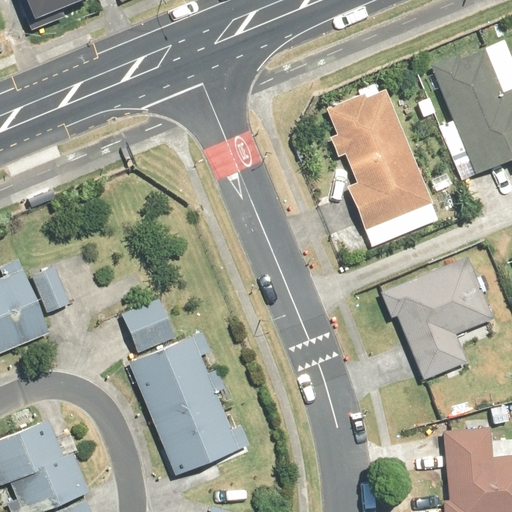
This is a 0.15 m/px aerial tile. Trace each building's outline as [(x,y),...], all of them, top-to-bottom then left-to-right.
[(478,42),(425,63),(469,171),(501,159),(505,169),(511,166),(511,84),(497,90),(478,42)] [(430,84),(414,90),(426,120),(442,113),(430,84)] [(427,200),(380,87),(362,95),(360,90),(320,106),(331,132),(322,136),(330,155),(338,151),(351,182),(341,186),(358,228),(427,200)] [(52,190),(29,199),(32,207),(55,197),(52,190)] [(464,254),(373,291),(384,318),(391,315),(417,378),(461,361),(450,334),(490,318),(464,254)] [(0,352),(47,333),(39,314),(68,302),(51,262),(23,274),(16,257),(0,264),(0,272),(1,275),(0,275),(0,352)] [(158,295),(118,312),(134,349),(174,333),(158,295)] [(200,332),(126,362),(172,474),(247,443),(239,425),(230,429),(214,391),(226,387),(217,367),(206,372),(199,354),(207,350),(200,332)] [(47,419),(0,437),(0,484),(8,481),(15,498),(4,502),(7,511),(35,511),(88,492),(73,451),(61,455),(47,419)] [(434,431),(441,511),(511,511),(511,453),(487,456),(485,426),(434,431)] [(91,511),(85,498),(50,511),(91,511)]
